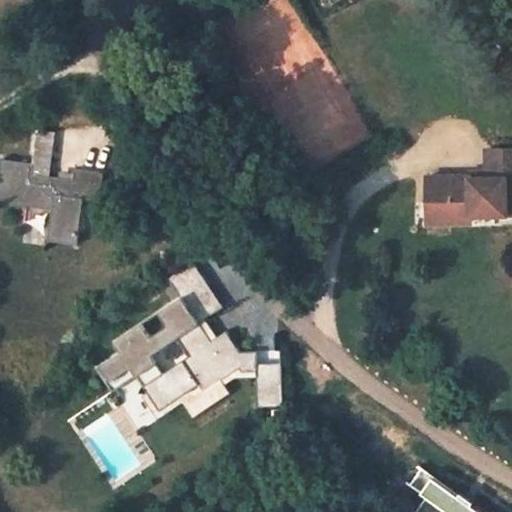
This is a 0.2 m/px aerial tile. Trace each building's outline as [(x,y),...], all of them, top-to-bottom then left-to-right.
[(51,148),(53,126),(36,124),(33,146),(51,148)] [(448,211),(449,223),(473,223),(473,214),(511,214),(511,146),(481,146),(481,171),(477,171),(468,171),(425,172),(426,212),(448,211)] [(77,237),(83,191),(99,193),(103,165),(74,162),(72,173),(48,170),(51,151),(33,149),(32,157),(0,153),(0,154),(0,196),(52,203),(48,234),(77,237)] [(427,223),(449,223),(448,211),(426,212),(427,223)] [(225,307),(195,261),(169,276),(183,297),(161,311),(169,325),(152,336),(144,323),(116,341),(122,351),(97,367),(112,391),(138,375),(149,391),(161,409),(200,384),(205,392),(241,368),(244,372),(259,371),(258,352),(242,353),(227,331),(213,341),(201,323),(225,307)] [(283,351),(258,352),(259,371),(259,378),(260,393),(285,392),(283,351)] [(259,378),(259,371),(244,372),(241,368),(205,392),(200,384),(161,409),(149,391),(143,395),(157,418),(182,402),(191,416),(228,392),(223,385),(232,379),(259,378)] [(285,407),(285,392),(260,393),(260,407),(285,407)]
